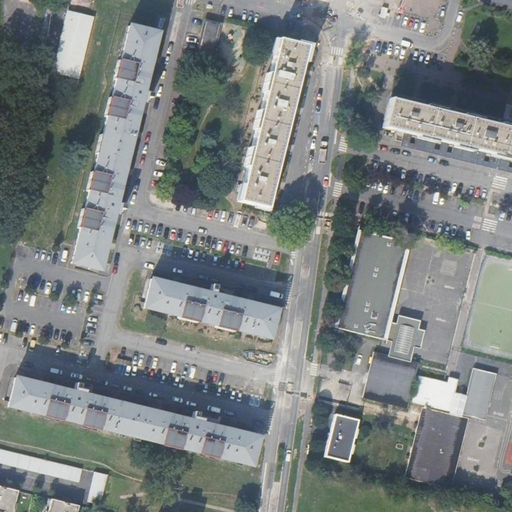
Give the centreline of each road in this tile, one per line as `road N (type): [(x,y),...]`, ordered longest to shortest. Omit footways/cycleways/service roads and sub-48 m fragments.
road 1 (residential): [(134,208),(184,0)]
road 2 (residential): [(277,420),(92,373)]
road 3 (residential): [(102,332),(283,376)]
road 4 (residential): [(123,252),(294,293)]
road 5 (residential): [(134,208),(300,251)]
road 6 (residential): [(336,19),(437,39),(453,0)]
road 7 (residential): [(330,140),(341,53),(336,19)]
road 8 (residential): [(336,19),(320,138)]
